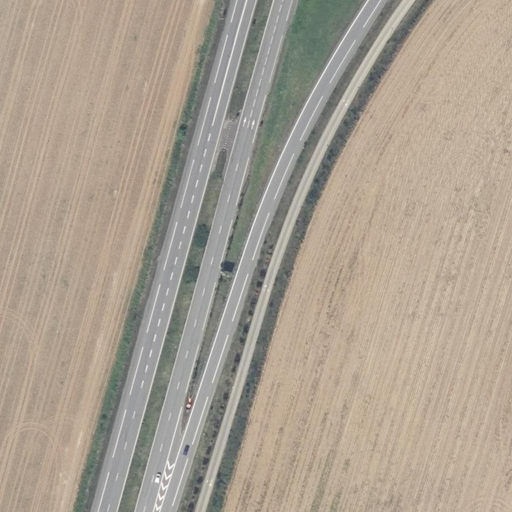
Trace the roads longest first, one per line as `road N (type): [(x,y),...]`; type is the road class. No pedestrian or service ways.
road 1 (unclassified): [(200,511),(290,218),(347,98),(409,0)]
road 2 (trunk): [(165,511),(269,197),(307,112),(374,0)]
road 3 (primary): [(143,511),(282,0)]
road 4 (primary): [(207,143),(107,511)]
road 5 (primary): [(251,0),(207,143)]
road 6 (trunk): [(242,0),(207,143)]
